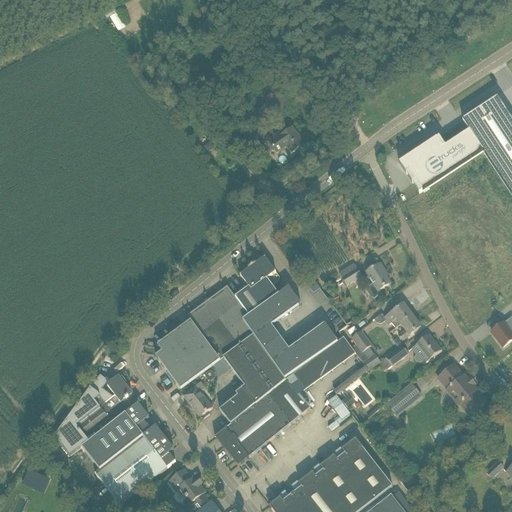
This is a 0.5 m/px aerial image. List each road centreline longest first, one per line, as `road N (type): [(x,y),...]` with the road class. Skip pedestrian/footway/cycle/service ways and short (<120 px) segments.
road 1 (unclassified): [(247,511),(133,371),(136,339),(366,148)]
road 2 (unclassified): [(511,394),(440,305),(366,148)]
road 3 (track): [(0,491),(110,339),(136,339)]
road 4 (track): [(110,339),(131,310),(245,213)]
road 5 (track): [(237,0),(338,96),(356,129)]
road 6 (unclassified): [(366,148),(511,51)]
road 7 (residential): [(245,213),(336,138),(356,129),(366,148)]
road 8 (track): [(350,119),(327,0)]
